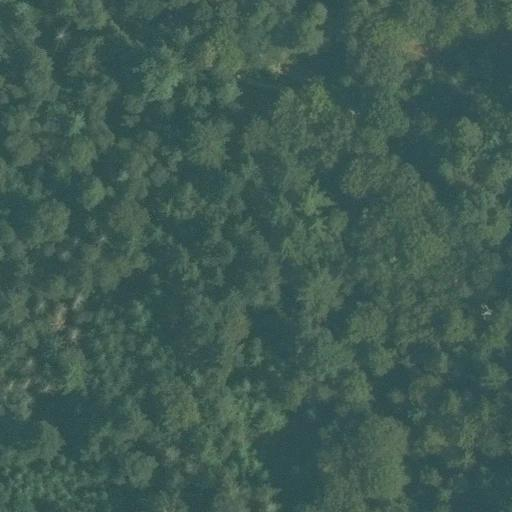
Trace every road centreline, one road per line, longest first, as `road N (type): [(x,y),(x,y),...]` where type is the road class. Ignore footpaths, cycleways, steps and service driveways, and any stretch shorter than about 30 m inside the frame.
road 1 (track): [(352,86),(159,0)]
road 2 (track): [(511,122),(352,86)]
